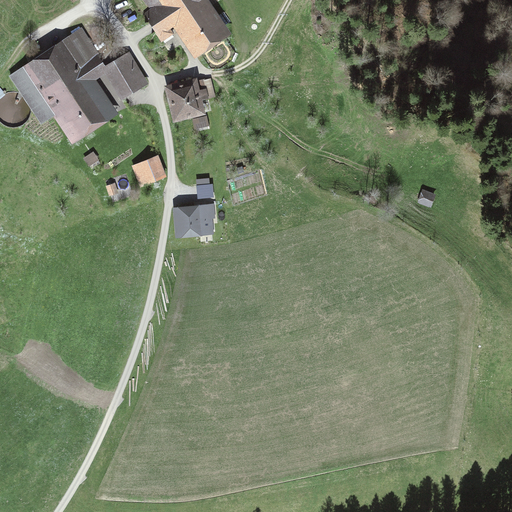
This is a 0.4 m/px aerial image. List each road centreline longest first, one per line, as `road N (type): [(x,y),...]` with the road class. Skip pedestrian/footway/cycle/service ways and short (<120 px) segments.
road 1 (track): [(153,83),(171,171),(154,283),(115,402),(57,511)]
road 2 (track): [(289,0),(257,54),(238,68),(153,83)]
road 3 (track): [(0,74),(34,34),(98,1)]
